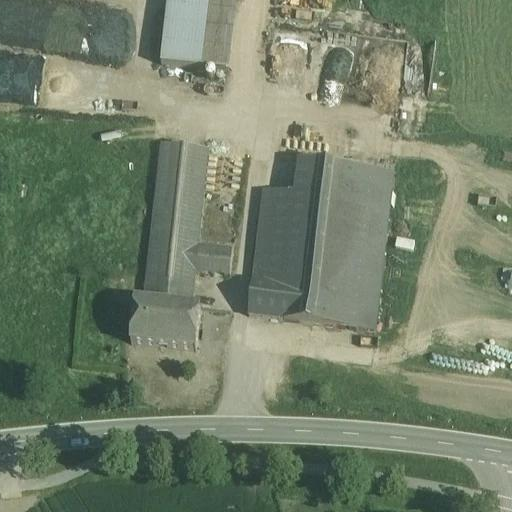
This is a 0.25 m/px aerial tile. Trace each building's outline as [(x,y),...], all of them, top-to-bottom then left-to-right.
[(237,0),(168,0),(162,67),(229,74),(237,0)] [(70,54),(118,62),(127,11),(86,4),(85,12),(77,11),(70,54)] [(346,53),(312,53),(312,71),(346,71),(346,53)] [(209,152),(162,147),(147,281),(194,286),(196,274),(199,248),(209,152)] [(354,170),(300,164),(296,197),(280,322),(334,329),(354,170)] [(354,170),(334,329),(375,335),(394,175),(354,170)] [(296,197),(264,192),(249,318),(280,322),(296,197)] [(511,218),(498,216),(495,237),(511,239),(511,218)] [(233,252),(199,248),(196,274),(230,278),(233,252)] [(502,288),(511,289),(511,266),(507,266),(502,288)] [(145,303),(192,308),(194,286),(147,281),(145,303)] [(192,308),(145,303),(136,302),(132,346),(196,353),(201,310),(192,308)]
